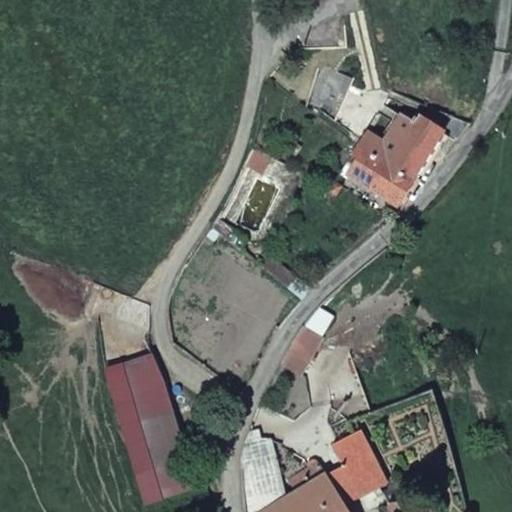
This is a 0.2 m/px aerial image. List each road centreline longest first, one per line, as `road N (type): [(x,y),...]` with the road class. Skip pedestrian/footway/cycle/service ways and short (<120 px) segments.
road 1 (unclassified): [(258,0),(258,70),(248,116),(225,183),(164,291),(159,323),(165,349),(183,372),(244,415)]
road 2 (residential): [(511,81),(437,185),(305,308),(244,415)]
